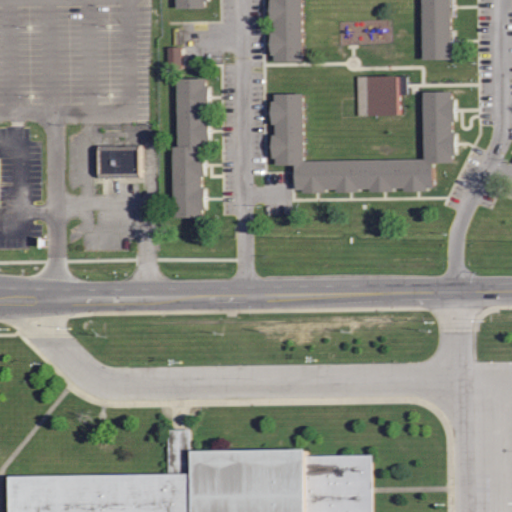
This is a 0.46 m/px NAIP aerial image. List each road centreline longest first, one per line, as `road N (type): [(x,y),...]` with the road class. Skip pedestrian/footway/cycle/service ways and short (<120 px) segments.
road 1 (secondary): [(0,296),(511,289)]
road 2 (residential): [(460,291),(459,225),(502,127),(500,0)]
road 3 (residential): [(245,293),(241,0)]
